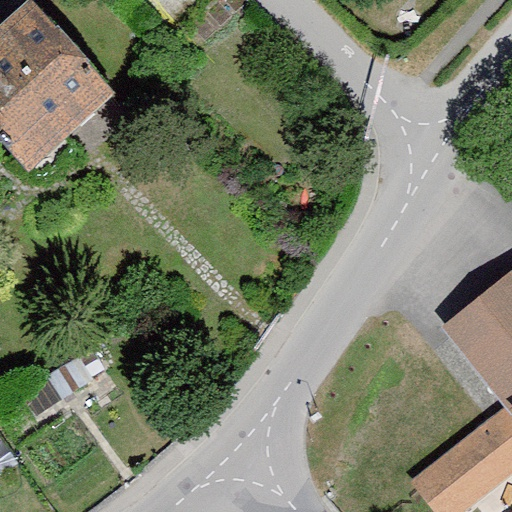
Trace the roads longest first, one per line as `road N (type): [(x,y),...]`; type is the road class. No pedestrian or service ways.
road 1 (tertiary): [(248,458),(285,386),(405,208),(420,143)]
road 2 (residential): [(420,143),(279,0)]
road 3 (tertiary): [(420,143),(511,45)]
